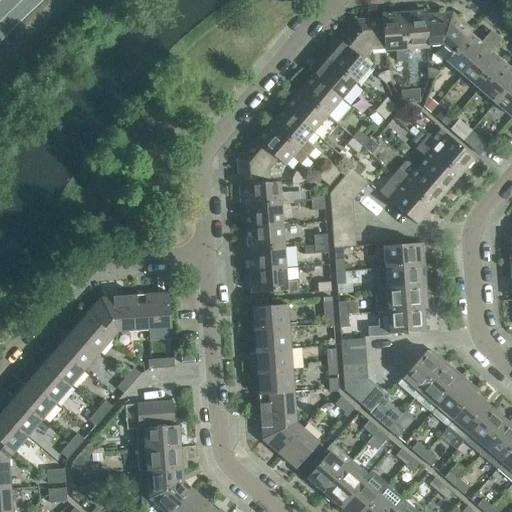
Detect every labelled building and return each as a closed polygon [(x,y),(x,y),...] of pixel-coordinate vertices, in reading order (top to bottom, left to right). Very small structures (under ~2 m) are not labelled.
[(426,12),(404,13),(406,49),(428,47),(428,46),(425,15),(426,15),(426,12)] [(407,61),(406,49),(404,13),(382,15),(382,19),(385,49),(384,50),(384,51),(395,50),(396,62),(407,61)] [(428,46),(441,45),(451,54),(452,54),(469,33),(470,34),(472,31),(452,13),(426,15),(425,15),(428,46)] [(363,61),(363,60),(371,51),(384,50),(385,49),(382,19),(356,21),(339,41),(341,43),(342,43),(363,61)] [(446,60),(462,75),(496,36),(490,31),(480,43),(470,34),(469,33),(452,54),(451,54),(446,60)] [(502,40),(496,36),(462,75),(479,89),(502,62),(491,52),(502,40)] [(341,43),(328,59),(355,83),(369,66),(363,60),(363,61),(342,43),(341,43)] [(314,76),(341,99),(355,83),(328,59),(314,76)] [(511,70),(502,62),(479,89),(495,103),(511,83),(511,70)] [(433,80),(439,72),(437,70),(430,68),(427,68),(428,78),(433,80)] [(385,83),(390,81),(389,71),(386,71),(379,74),(377,77),(385,83)] [(314,76),(300,92),(327,116),(341,99),(314,76)] [(511,83),(495,103),(511,117),(511,83)] [(410,103),(420,102),(419,89),(409,90),(410,103)] [(401,103),(410,103),(409,90),(400,91),(401,103)] [(285,109),(313,132),(327,116),(300,92),(285,109)] [(390,113),(396,106),(386,98),(380,105),(390,113)] [(384,120),(390,113),(380,105),(375,112),(384,120)] [(271,125),(308,156),(309,157),(316,148),(306,140),(313,132),(285,109),(271,125)] [(450,109),(441,120),(450,127),(459,117),(450,109)] [(463,140),(474,128),(461,117),(451,129),(463,140)] [(257,141),(278,159),(278,160),(284,165),(291,157),(301,164),(308,156),(271,125),(258,141),(257,141)] [(480,155),(491,143),(474,128),(463,140),(480,155)] [(474,158),(441,130),(432,140),(421,130),(415,137),(459,175),(474,158)] [(362,146),(368,139),(358,131),(352,137),(362,146)] [(356,153),(362,146),(352,137),(346,144),(356,153)] [(426,158),(418,168),(445,191),(459,175),(415,137),(412,141),(418,147),(416,149),(426,158)] [(270,183),(270,182),(269,169),(278,160),(278,159),(257,141),(258,141),(255,138),(237,159),(239,186),(243,186),(243,185),(270,183)] [(445,191),(418,168),(417,169),(408,162),(404,162),(399,168),(393,175),(431,208),(445,191)] [(334,179),(340,172),(330,163),(324,170),(334,179)] [(343,178),(360,192),(368,183),(359,176),(364,170),(356,163),(351,169),(343,178)] [(328,186),(334,179),(324,170),(318,177),(328,186)] [(292,184),(302,183),(304,178),(296,171),(294,174),(292,181),(292,184)] [(416,224),(431,208),(393,175),(379,192),(416,224)] [(352,201),(360,192),(343,178),(329,193),(352,201)] [(245,206),(280,204),(292,203),(291,192),(280,193),(279,182),(270,182),(270,183),(243,185),(243,186),(245,206)] [(353,212),(352,201),(329,193),(331,214),(353,212)] [(325,209),(324,201),(311,201),(312,210),(325,209)] [(245,206),(246,228),(282,225),(280,204),(245,206)] [(354,223),(353,212),(331,214),(332,225),(354,223)] [(354,223),(332,225),(333,236),(355,235),(354,223)] [(246,228),(248,250),(284,247),(282,225),(246,228)] [(314,236),(314,245),(327,244),(327,235),(314,236)] [(356,246),(355,235),(333,236),(334,248),(356,246)] [(418,244),(418,243),(383,246),(385,268),(419,266),(419,256),(423,256),(422,244),(418,244)] [(328,253),(327,244),(314,245),(314,246),(304,246),(305,255),(328,253)] [(248,250),(250,271),(285,268),(284,247),(248,250)] [(336,272),(345,271),(344,259),(335,260),(336,272)] [(419,266),(385,268),(377,269),(378,290),(386,290),(421,287),(420,278),(424,278),(423,265),(419,266)] [(286,281),(285,268),(250,271),(251,293),(286,291),(286,295),(299,294),(298,280),(286,281)] [(337,285),(345,284),(345,271),(336,272),(337,285)] [(318,292),(331,291),(330,279),(317,280),(318,292)] [(426,299),(425,287),(421,287),(386,290),(378,290),(375,291),(376,312),(378,312),(388,312),(388,311),(423,309),(422,300),(426,299)] [(146,294),(149,329),(171,327),(168,293),(146,294)] [(86,315),(113,338),(118,331),(149,329),(146,294),(101,298),(86,315)] [(324,314),(333,314),(332,301),(323,302),(324,314)] [(339,315),(348,314),(347,302),(338,303),(339,315)] [(254,330),(289,327),(287,305),(252,307),(254,330)] [(425,331),(423,309),(388,311),(388,312),(378,312),(379,322),(389,321),(390,334),(425,331)] [(325,327),(333,327),(333,314),(324,314),(325,327)] [(340,328),(349,327),(348,314),(339,315),(340,328)] [(72,331),(98,354),(113,338),(86,315),(72,331)] [(254,330),(255,351),(290,349),(289,327),(254,330)] [(58,348),(84,370),(98,354),(72,331),(58,348)] [(341,340),(341,352),(365,351),(365,339),(341,340)] [(44,364),(70,387),(84,370),(58,348),(44,364)] [(255,351),(257,373),(292,370),(290,349),(255,351)] [(327,362),(336,362),(335,349),(326,350),(327,362)] [(341,352),(342,364),(366,363),(365,351),(341,352)] [(420,392),(443,366),(436,360),(439,357),(432,351),(426,351),(398,384),(415,398),(420,392)] [(161,368),(174,367),(173,358),(161,359),(161,368)] [(149,369),(161,368),(161,359),(148,360),(149,369)] [(328,375),(337,374),(336,362),(327,362),(328,375)] [(342,364),(344,390),(367,379),(366,363),(342,364)] [(437,406),(459,380),(452,374),(454,371),(445,363),(443,366),(420,392),(415,398),(431,413),(437,406)] [(44,364),(29,380),(56,403),(70,387),(44,364)] [(132,384),(140,374),(133,368),(125,378),(132,384)] [(259,394),(293,392),(292,370),(257,373),(259,394)] [(437,406),(431,413),(448,427),(453,421),(476,394),(468,388),(471,385),(462,377),(459,380),(437,406)] [(124,393),(132,384),(125,378),(117,387),(124,393)] [(330,392),(338,391),(337,378),(329,379),(330,392)] [(344,390),(361,404),(376,386),(367,379),(344,390)] [(56,403),(29,380),(15,397),(42,420),(56,403)] [(370,412),(375,406),(385,394),(376,386),(361,404),(370,412)] [(279,454),(302,428),(296,423),(293,392),(259,394),(262,440),(279,454)] [(476,394),(453,421),(448,427),(464,441),(469,435),(492,408),(476,394)] [(15,397),(1,413),(27,436),(42,420),(15,397)] [(345,412),(351,405),(341,397),(335,404),(345,412)] [(104,416),(112,407),(105,401),(97,411),(104,416)] [(163,426),(175,425),(172,401),(160,402),(163,426)] [(136,404),(139,429),(163,426),(160,402),(136,404)] [(388,430),(394,423),(385,415),(385,414),(375,406),(370,412),(369,413),(388,430)] [(486,449),(508,422),(492,408),(469,435),(464,441),(480,455),(486,449)] [(95,426),(104,416),(97,411),(89,420),(95,426)] [(0,414),(0,441),(13,453),(27,436),(1,413),(0,414)] [(373,436),(378,429),(369,421),(363,428),(373,436)] [(511,425),(508,422),(486,449),(480,455),(497,469),(502,463),(511,451),(511,425)] [(397,438),(403,431),(394,423),(388,430),(397,438)] [(138,451),(180,448),(178,425),(175,425),(163,426),(139,429),(136,430),(138,451)] [(296,469),(319,442),(302,428),(279,454),(296,469)] [(382,444),(388,437),(378,429),(373,436),(382,444)] [(75,449),(84,439),(77,434),(69,443),(75,449)] [(0,490),(10,489),(8,459),(13,453),(0,441),(0,490)] [(67,459),(75,449),(69,443),(60,453),(67,459)] [(91,454),(95,449),(89,443),(80,453),(87,459),(91,454)] [(324,452),(327,454),(307,478),(324,493),(346,466),(352,460),(331,443),(324,452)] [(421,458),(426,451),(417,443),(411,449),(421,458)] [(184,447),(180,448),(138,451),(139,473),(182,469),(181,460),(185,460),(184,447)] [(405,464),(411,457),(401,449),(396,456),(405,464)] [(430,466),(436,459),(426,451),(421,458),(430,466)] [(511,451),(502,463),(497,469),(511,481),(511,451)] [(84,462),(87,459),(80,453),(72,463),(79,468),(84,462)] [(87,459),(84,462),(90,467),(97,459),(91,454),(87,459)] [(415,472),(420,465),(411,457),(405,464),(415,472)] [(324,493),(340,507),(363,480),(368,474),(352,460),(346,466),(324,493)] [(56,483),(65,483),(64,469),(55,470),(56,483)] [(182,469),(139,473),(141,502),(149,498),(183,482),(182,469)] [(47,484),(56,483),(55,470),(46,471),(47,484)] [(368,474),(363,480),(340,507),(346,511),(363,511),(387,485),(371,471),(368,474)] [(453,486),(459,479),(450,471),(444,478),(453,486)] [(438,493),(444,486),(435,478),(429,484),(438,493)] [(463,494),(469,487),(459,479),(453,486),(463,494)] [(149,498),(164,511),(173,511),(192,490),(183,482),(149,498)] [(387,485),(363,511),(392,511),(396,508),(403,499),(387,485)] [(448,501),(454,494),(444,486),(438,493),(448,501)] [(0,511),(12,511),(10,489),(0,490),(0,511)] [(49,503),(57,503),(57,489),(48,490),(49,503)] [(57,489),(57,503),(66,502),(65,489),(57,489)] [(202,511),(209,504),(192,490),(173,511),(202,511)] [(483,511),(488,511),(492,507),(482,499),(477,506),(483,511)]
